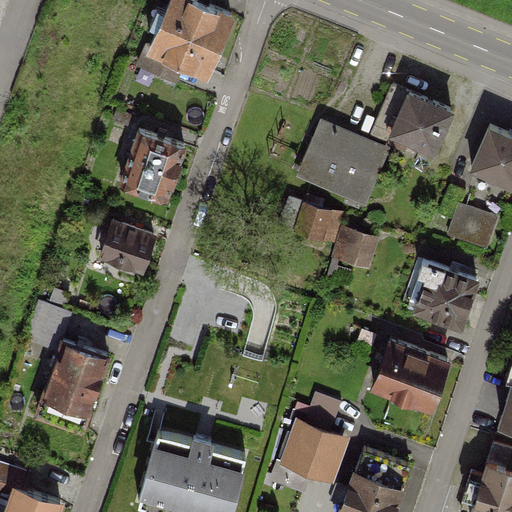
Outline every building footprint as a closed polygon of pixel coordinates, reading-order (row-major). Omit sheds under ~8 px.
[(231,22),(177,0),(168,0),(145,58),(206,83),(231,22)] [(451,109),(399,87),(378,137),(429,159),(451,109)] [(389,145),(323,118),(299,179),(364,206),(389,145)] [(511,139),(479,126),(460,175),(511,194),(511,139)] [(180,151),(136,138),(119,193),(162,207),(180,151)] [(310,230),(339,239),(350,205),(321,196),(310,230)] [(499,215),(463,202),(452,232),(487,246),(499,215)] [(152,239),(110,225),(96,263),(139,277),(152,239)] [(373,246),(341,235),(330,265),(363,276),(371,252),(373,246)] [(474,277),(424,262),(410,310),(459,325),(474,277)] [(66,333),(75,298),(42,290),(33,325),(66,333)] [(447,362),(387,341),(371,387),(431,408),(447,362)] [(106,359),(58,343),(35,410),(83,427),(106,359)] [(511,383),(496,432),(511,437),(511,383)] [(346,436),(294,418),(279,463),(330,481),(346,436)] [(227,511),(244,459),(152,430),(129,501),(162,511),(227,511)] [(511,511),(511,441),(496,436),(483,472),(472,468),(464,494),(476,497),(471,511),(511,511)] [(391,511),(410,462),(363,445),(348,486),(338,482),(332,498),(343,501),(338,511),(391,511)] [(56,511),(58,507),(12,489),(3,511),(56,511)]
